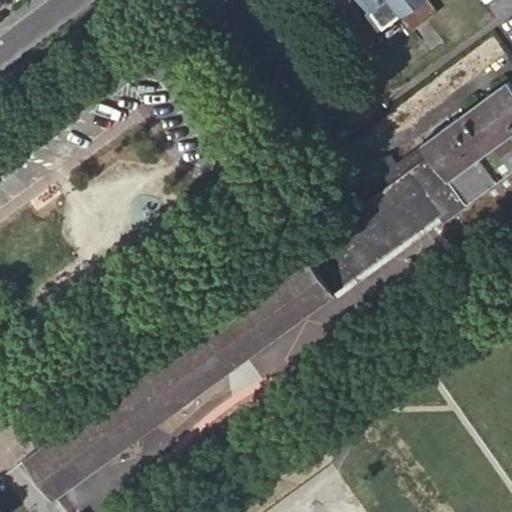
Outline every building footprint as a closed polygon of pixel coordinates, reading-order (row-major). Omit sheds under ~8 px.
[(386,0),(410,31),(439,10),(431,0),(386,0)] [(413,165),(450,215),(463,206),(485,236),(495,228),(498,233),(511,231),(511,83),(509,79),(422,144),(429,153),(413,165)] [(329,226),(308,241),(340,284),(323,297),(329,305),(450,215),(413,165),(393,179),(406,197),(342,243),(329,226)] [(393,179),(329,226),(342,243),(406,197),(393,179)] [(340,284),(308,241),(300,247),(304,253),(25,458),(54,496),(323,297),(340,284)]
